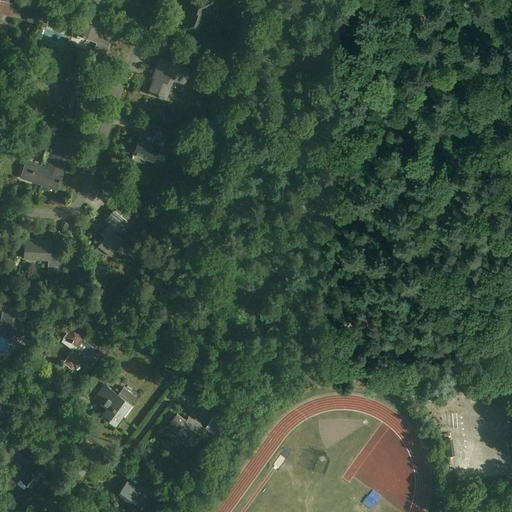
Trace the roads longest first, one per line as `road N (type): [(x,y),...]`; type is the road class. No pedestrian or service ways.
road 1 (track): [(327,0),(344,43),(335,98),(349,129),(342,164),(249,296),(236,333),(175,396)]
road 2 (residential): [(0,206),(53,212),(78,198),(139,33),(134,0)]
road 3 (track): [(349,129),(376,100),(455,68),(504,28),(511,2)]
